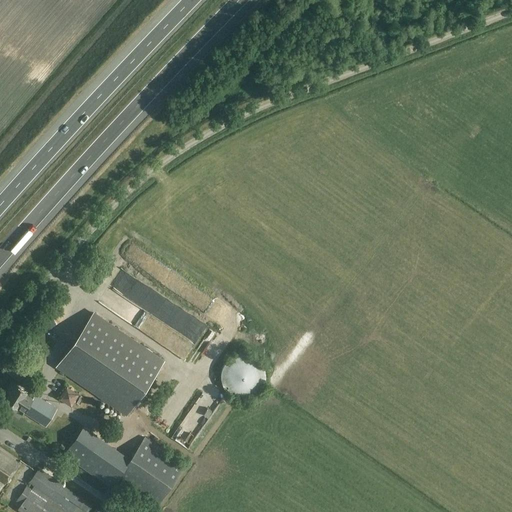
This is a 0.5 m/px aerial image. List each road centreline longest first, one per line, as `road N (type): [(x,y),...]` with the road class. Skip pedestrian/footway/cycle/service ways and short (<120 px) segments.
road 1 (unclassified): [(0,332),(135,190),(199,138),(270,102),(511,11)]
road 2 (motorway): [(0,257),(239,0)]
road 3 (motorway): [(191,0),(0,205)]
road 4 (unclassified): [(122,511),(0,427)]
